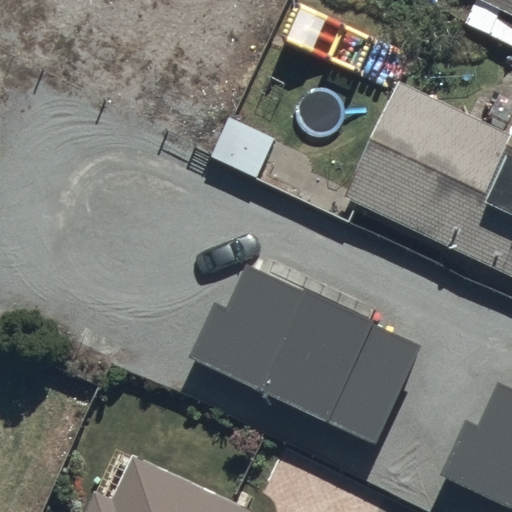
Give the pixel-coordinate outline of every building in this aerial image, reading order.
[(511,0),(474,0),(473,3),(511,21),(511,0)] [(511,144),(400,91),(346,206),(511,283),(511,144)] [(275,144),(228,123),(210,164),(256,185),(275,144)] [(224,322),(215,317),(190,370),(375,458),(420,361),(245,278),(224,322)] [(479,439),(468,434),(442,487),(494,511),(511,511),(511,405),(498,399),(479,439)] [(230,511),(131,467),(112,510),(94,502),(88,511),(230,511)]
